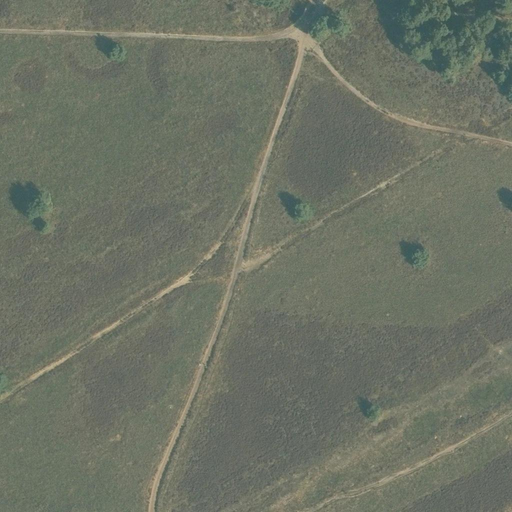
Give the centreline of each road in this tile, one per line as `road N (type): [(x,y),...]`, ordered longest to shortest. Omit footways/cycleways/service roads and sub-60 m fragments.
road 1 (track): [(149,511),(160,464),(235,278),(315,0)]
road 2 (track): [(0,396),(172,290),(208,255),(260,179)]
road 3 (track): [(172,290),(235,278),(470,136)]
road 4 (track): [(308,16),(280,37),(256,41),(0,30)]
road 5 (track): [(306,36),(333,73),(384,112),(511,146)]
